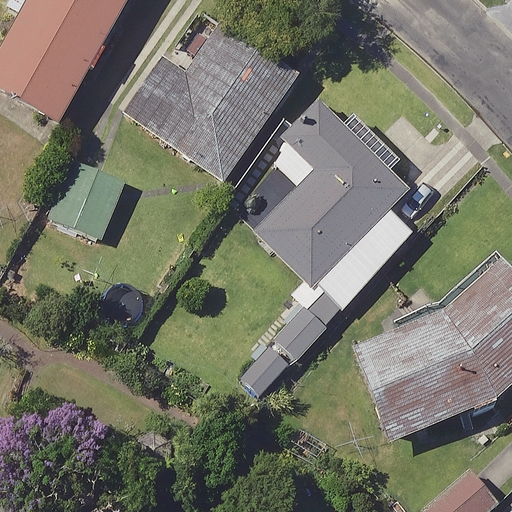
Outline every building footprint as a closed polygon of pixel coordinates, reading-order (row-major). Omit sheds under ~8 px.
[(125,0),(28,0),(0,52),(0,88),(59,121),(125,0)] [(297,76),(221,23),(183,76),(162,61),(124,115),(221,183),(297,76)] [(345,128),(320,106),(271,159),(299,185),(253,234),(314,291),(236,375),(261,399),(412,235),(386,211),(405,190),(385,172),(399,158),(355,117),(345,128)] [(126,186),(75,161),(48,217),(99,242),(126,186)] [(430,311),(350,346),(392,442),(483,402),(511,378),(511,265),(502,253),(430,311)] [(489,511),(501,501),(470,468),(422,511),(489,511)]
